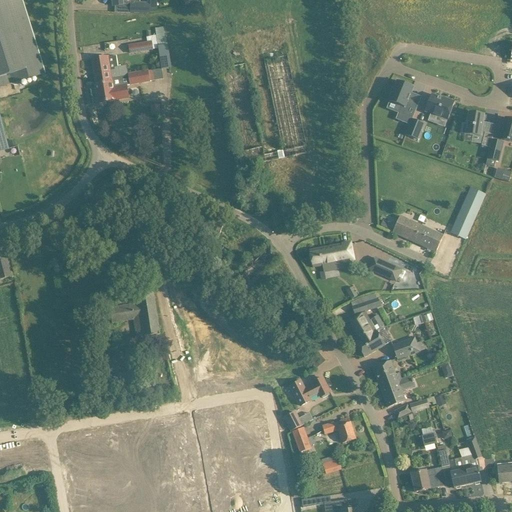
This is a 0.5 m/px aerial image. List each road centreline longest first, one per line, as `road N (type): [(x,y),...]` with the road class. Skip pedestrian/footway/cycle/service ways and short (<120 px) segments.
road 1 (residential): [(396,511),(372,406),(278,246)]
road 2 (residential): [(288,511),(265,393),(189,405)]
road 3 (residential): [(359,230),(364,108),(391,64)]
road 4 (residential): [(169,336),(131,203),(135,168)]
road 5 (residential): [(278,246),(249,219),(135,168)]
road 6 (unclassified): [(108,152),(80,111),(69,0)]
road 7 (residential): [(503,61),(498,100),(391,64)]
road 8 (residential): [(189,405),(48,430)]
road 9 (residential): [(0,229),(53,208),(108,152)]
road 10 (residential): [(391,64),(403,47),(503,61)]
